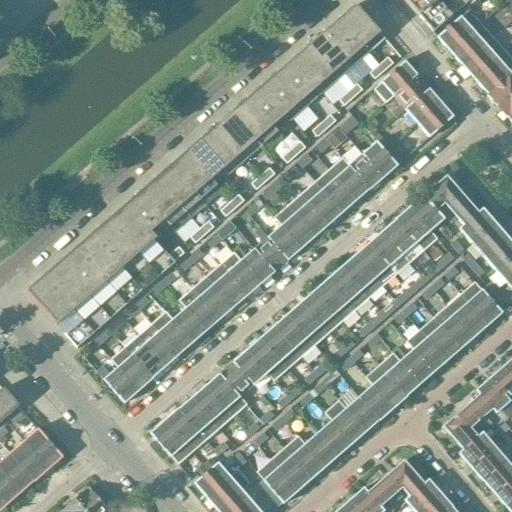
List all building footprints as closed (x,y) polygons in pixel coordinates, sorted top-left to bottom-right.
[(402,0),(432,34),(471,0),(402,0)] [(354,6),(338,20),(368,55),(384,41),(354,6)] [(468,12),(436,39),(449,53),(480,26),(468,12)] [(368,55),(338,20),(323,34),(353,68),(368,55)] [(480,26),(449,53),(461,67),(492,39),(480,26)] [(353,68),(323,34),(307,47),(337,82),(353,68)] [(492,39),(461,67),(473,80),(504,53),(492,39)] [(337,82),(307,47),(292,60),(322,95),(337,82)] [(511,62),(504,53),(473,80),(484,93),(507,73),(511,69),(511,62)] [(387,59),(378,67),(383,73),(392,65),(387,59)] [(322,95),(292,60),(277,74),(307,108),(322,95)] [(416,78),(404,63),(381,84),(373,91),(385,105),(393,98),(416,78)] [(374,81),(383,73),(378,67),(369,75),(374,81)] [(511,69),(507,73),(484,93),(484,94),(496,108),(511,93),(511,78),(511,77),(511,69)] [(307,108),(277,74),(261,87),(292,122),(307,108)] [(428,91),(416,78),(393,98),(400,106),(391,114),(395,119),(404,111),(428,91)] [(357,85),(347,93),(353,99),(362,91),(357,85)] [(292,122),(261,87),(246,100),(276,135),(292,122)] [(428,91),(404,111),(415,124),(439,103),(428,91)] [(344,107),(353,99),(347,93),(338,101),(344,107)] [(511,93),(496,108),(508,121),(509,121),(511,118),(511,93)] [(276,135),(246,100),(231,113),(261,148),(276,135)] [(439,103),(415,124),(429,139),(452,119),(439,103)] [(261,148),(231,113),(216,127),(246,161),(261,148)] [(330,116),(321,124),(326,130),(335,122),(330,116)] [(351,117),(339,128),(345,136),(357,125),(351,117)] [(317,138),(326,130),(321,124),(312,132),(317,138)] [(246,161),(216,127),(200,140),(230,175),(246,161)] [(337,130),(325,141),(329,146),(333,150),(342,142),(343,137),(337,130)] [(372,140),(376,144),(376,145),(380,149),(385,145),(377,136),(372,140)] [(230,175),(200,140),(185,153),(215,188),(230,175)] [(316,149),(320,154),(329,146),(325,141),(316,149)] [(299,143),(290,151),(295,157),(305,149),(299,143)] [(380,149),(376,145),(376,144),(362,155),(383,179),(396,168),(395,166),(387,156),(380,149)] [(286,165),(295,157),(290,151),(281,159),(286,165)] [(392,152),(387,156),(395,166),(400,161),(392,152)] [(215,188),(185,153),(170,166),(200,201),(215,188)] [(341,159),(348,167),(369,191),(383,179),(362,155),(354,163),(346,154),(340,158),(341,159)] [(297,165),(302,170),(311,162),(306,157),(297,165)] [(369,191),(348,167),(341,159),(327,171),(355,203),(368,191),(368,192),(369,191)] [(200,201),(170,166),(154,180),(185,214),(200,201)] [(285,175),(292,183),(300,176),(294,168),(285,175)] [(269,169),(260,177),(265,183),(274,176),(269,169)] [(355,203),(327,171),(314,183),(341,214),(355,203)] [(256,191),(265,183),(260,177),(251,185),(256,191)] [(444,205),(458,193),(445,178),(423,198),(436,212),(444,205)] [(190,220),(185,214),(154,180),(139,193),(169,228),(175,234),(190,220)] [(279,181),(270,188),(275,193),(283,186),(279,181)] [(341,214),(314,183),(300,195),(328,226),(341,214)] [(275,193),(270,188),(261,196),(265,201),(275,193)] [(169,228),(139,193),(124,206),(154,241),(169,228)] [(477,214),(458,193),(444,205),(447,209),(456,219),(463,227),(477,214)] [(328,226),(300,195),(287,207),(314,238),(328,226)] [(238,196),(229,204),(234,210),(243,202),(238,196)] [(443,221),(436,212),(423,198),(422,197),(409,209),(429,233),(443,221)] [(225,218),(234,210),(229,204),(220,212),(225,218)] [(244,212),(248,217),(257,209),(253,204),(244,212)] [(42,277),(26,291),(56,326),(75,349),(173,263),(168,257),(154,241),(124,206),(108,220),(91,235),(75,249),(59,263),(42,277)] [(314,238),(287,207),(273,219),(280,227),(300,251),(314,238)] [(394,221),(395,222),(422,254),(436,241),(429,233),(409,209),(394,221)] [(456,219),(447,209),(443,213),(449,219),(447,221),(450,225),(456,219)] [(482,210),(477,214),(463,227),(458,231),(471,245),(494,225),(482,210)] [(395,222),(382,233),(409,265),(422,254),(395,222)] [(208,223),(199,230),(204,236),(213,229),(208,223)] [(494,225),(471,245),(483,259),(506,238),(494,225)] [(300,251),(280,227),(266,239),(286,262),(300,251)] [(446,241),(451,236),(443,227),(438,231),(446,241)] [(195,244),(204,236),(199,230),(190,238),(195,244)] [(286,262),(266,239),(258,230),(253,234),(261,243),(253,251),(273,274),(286,262)] [(382,233),(367,246),(394,278),(409,265),(382,233)] [(206,244),(210,249),(220,241),(215,236),(206,244)] [(511,245),(506,238),(483,259),(494,272),(511,256),(511,245)] [(457,256),(463,251),(455,242),(450,246),(457,256)] [(367,246),(353,258),(381,289),(394,278),(367,246)] [(273,274),(253,251),(245,258),(237,248),(231,253),(232,254),(239,262),(260,286),(273,274)] [(168,257),(173,263),(182,255),(177,249),(168,257)] [(434,250),(428,256),(434,262),(440,257),(434,250)] [(198,251),(189,259),(193,264),(202,256),(198,251)] [(260,286),(239,262),(232,254),(218,266),(246,298),(260,286)] [(462,260),(470,270),(475,265),(467,256),(462,260)] [(511,256),(494,272),(506,286),(511,280),(511,256)] [(353,258),(340,270),(367,301),(381,289),(353,258)] [(193,264),(189,259),(179,267),(184,272),(193,264)] [(444,259),(434,268),(438,273),(448,264),(444,259)] [(475,265),(470,270),(478,278),(483,274),(475,265)] [(246,298),(218,266),(205,278),(232,309),(246,298)] [(438,273),(434,268),(425,275),(430,280),(438,273)] [(452,268),(443,277),(447,282),(457,273),(452,268)] [(340,270),(326,282),(354,313),(367,301),(340,270)] [(170,275),(161,283),(166,288),(175,280),(170,275)] [(232,309),(205,278),(192,290),(219,321),(232,309)] [(416,292),(425,283),(421,279),(412,287),(416,292)] [(439,280),(429,289),(433,294),(443,285),(439,280)] [(326,282),(313,293),(340,324),(354,313),(326,282)] [(152,291),(156,296),(166,288),(161,283),(152,291)] [(485,287),(493,297),(498,292),(490,283),(485,287)] [(501,315),(474,284),(459,296),(486,328),(501,315)] [(429,289),(420,296),(425,301),(433,294),(429,289)] [(219,321),(192,290),(178,302),(184,310),(205,333),(219,321)] [(498,292),(493,297),(501,306),(506,301),(498,292)] [(313,293),(299,305),(327,336),(340,324),(313,293)] [(403,294),(393,303),(397,308),(407,299),(403,294)] [(486,328),(459,296),(446,308),(473,339),(486,328)] [(144,299),(135,306),(139,311),(148,304),(144,299)] [(389,315),(397,308),(393,303),(385,310),(389,315)] [(411,304),(402,313),(406,317),(416,309),(411,304)] [(299,305),(286,317),(313,348),(327,336),(299,305)] [(125,315),(130,320),(139,311),(135,306),(125,315)] [(473,339),(446,308),(432,320),(459,351),(473,339)] [(205,333),(184,310),(171,321),(191,345),(205,333)] [(191,345),(171,321),(164,313),(151,325),(178,356),(191,345)] [(402,313),(393,320),(397,325),(406,317),(402,313)] [(286,317),(272,328),(300,360),(313,348),(286,317)] [(376,318),(366,327),(370,331),(381,323),(376,318)] [(111,327),(116,332),(125,324),(121,319),(111,327)] [(459,351),(432,320),(418,332),(446,363),(459,351)] [(178,356),(151,325),(137,337),(164,368),(178,356)] [(362,339),(370,331),(366,327),(358,334),(362,339)] [(272,328),(259,340),(286,372),(300,360),(272,328)] [(446,363),(418,332),(405,343),(412,351),(432,375),(446,363)] [(107,339),(103,334),(93,342),(98,348),(107,339)] [(376,335),(366,343),(371,348),(380,340),(376,335)] [(164,368),(137,337),(124,349),(151,380),(164,368)] [(245,352),(266,375),(273,383),(286,372),(259,340),(245,352)] [(349,342),(339,350),(343,356),(353,347),(349,342)] [(151,381),(151,380),(124,349),(110,361),(117,369),(137,393),(151,381)] [(335,362),(343,356),(339,350),(331,358),(335,362)] [(432,375),(412,351),(404,359),(396,350),(391,354),(392,355),(399,363),(418,387),(432,375)] [(357,351),(348,360),(352,365),(362,356),(357,351)] [(266,375),(245,352),(232,364),(252,387),(266,375)] [(418,387),(399,363),(392,355),(378,367),(406,398),(418,387)] [(511,359),(502,368),(511,379),(511,359)] [(352,365),(348,360),(339,367),(343,372),(352,365)] [(252,387),(232,364),(218,375),(239,399),(247,391),(255,400),(260,396),(252,387)] [(322,365),(312,374),(316,379),(326,370),(322,365)] [(406,398),(378,367),(364,379),(371,387),(392,411),(406,398)] [(511,379),(502,368),(488,380),(509,404),(511,400),(511,379)] [(137,393),(117,369),(103,381),(124,405),(137,393)] [(308,386),(316,379),(312,374),(303,381),(308,386)] [(218,375),(205,387),(232,419),(246,407),(239,399),(218,375)] [(330,375),(321,383),(325,388),(334,380),(330,375)] [(479,397),(491,411),(495,415),(509,404),(488,380),(475,392),(479,397)] [(325,388),(321,383),(312,391),(316,396),(325,388)] [(205,387),(191,399),(219,431),(232,419),(205,387)] [(392,411),(371,387),(357,399),(378,422),(378,423),(392,411)] [(295,389),(285,397),(290,402),(299,394),(295,389)] [(0,422),(17,408),(2,390),(0,390),(0,422)] [(308,395),(298,403),(303,408),(312,400),(308,395)] [(281,410),(290,402),(285,397),(276,405),(281,410)] [(479,397),(457,416),(469,430),(474,426),(484,417),(491,411),(479,397)] [(191,399),(178,411),(205,442),(219,431),(191,399)] [(378,422),(357,399),(344,411),(364,434),(378,422)] [(364,434),(344,411),(337,402),(324,414),(331,422),(351,446),(364,434)] [(261,424),(267,420),(255,406),(250,410),(261,424)] [(177,410),(164,422),(193,453),(205,442),(178,411),(177,410)] [(289,411),(280,419),(284,424),(294,416),(289,411)] [(24,419),(20,414),(10,422),(15,427),(24,419)] [(443,428),(462,451),(477,439),(477,438),(469,430),(457,416),(443,428)] [(484,417),(474,426),(477,431),(484,425),(487,428),(491,425),(484,417)] [(284,424),(280,419),(271,427),(275,432),(284,424)] [(149,435),(177,467),(193,453),(164,422),(149,435)] [(351,446),(331,422),(317,434),(337,458),(351,446)] [(249,438),(258,430),(254,425),(244,433),(249,438)] [(499,438),(508,430),(504,425),(494,433),(499,438)] [(337,458),(317,434),(309,426),(303,431),(300,441),(304,446),(324,469),(337,458)] [(37,431),(22,443),(47,472),(61,459),(37,431)] [(262,434),(253,443),(257,447),(266,439),(262,434)] [(477,439),(462,451),(458,455),(470,469),(494,449),(481,434),(477,438),(477,439)] [(304,446),(300,441),(296,438),(283,450),(310,481),(324,469),(304,446)] [(47,472),(22,443),(9,455),(34,483),(47,472)] [(218,457),(227,449),(223,444),(213,452),(218,457)] [(251,444),(242,452),(246,457),(256,449),(251,444)] [(494,449),(470,469),(482,482),(505,462),(494,449)] [(310,481),(283,450),(269,462),(296,493),(310,481)] [(34,483),(9,455),(0,462),(0,472),(19,495),(33,483),(34,483)] [(240,468),(245,464),(237,455),(232,459),(240,468)] [(511,456),(505,462),(482,482),(482,483),(483,482),(494,495),(511,479),(511,469),(510,467),(511,464),(511,456)] [(210,460),(203,466),(208,472),(215,466),(210,460)] [(296,493),(269,462),(255,474),(262,482),(270,491),(278,500),(283,505),(296,493)] [(423,485),(403,462),(389,475),(401,489),(409,498),(423,485)] [(193,485),(205,498),(229,478),(217,465),(215,466),(208,472),(193,485)] [(203,467),(195,474),(200,479),(207,472),(203,467)] [(237,471),(229,478),(205,498),(205,499),(216,511),(217,511),(241,492),(249,485),(237,471)] [(19,495),(0,472),(0,499),(6,506),(19,495)] [(389,475),(367,494),(379,508),(386,502),(397,493),(401,489),(389,475)] [(511,479),(494,495),(506,509),(511,504),(511,479)] [(412,511),(419,511),(439,495),(427,481),(423,485),(409,498),(404,502),(412,511)] [(270,491),(262,482),(257,486),(265,495),(270,491)] [(108,511),(88,489),(75,500),(85,511),(108,511)] [(363,489),(349,502),(357,511),(382,511),(379,508),(367,494),(363,489)] [(278,500),(270,491),(265,495),(273,504),(278,500)] [(241,492),(217,511),(245,511),(253,506),(241,492)] [(397,493),(386,502),(393,510),(397,507),(395,504),(401,498),(397,493)] [(447,511),(452,509),(439,495),(419,511),(447,511)] [(85,511),(75,500),(60,511),(85,511)] [(357,511),(349,502),(336,511),(357,511)]
